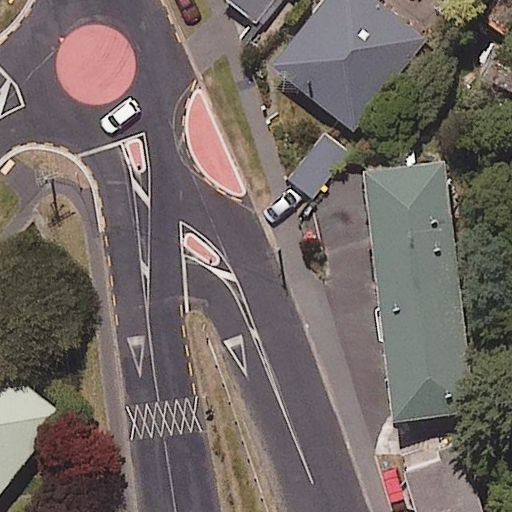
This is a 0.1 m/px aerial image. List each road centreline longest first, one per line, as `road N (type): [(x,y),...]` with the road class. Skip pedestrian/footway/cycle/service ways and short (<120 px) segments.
road 1 (residential): [(142,229),(184,236),(215,259),(243,299),(323,511)]
road 2 (residential): [(178,511),(146,308),(142,229)]
road 3 (residential): [(109,0),(140,14),(161,50),(154,91),(123,120)]
